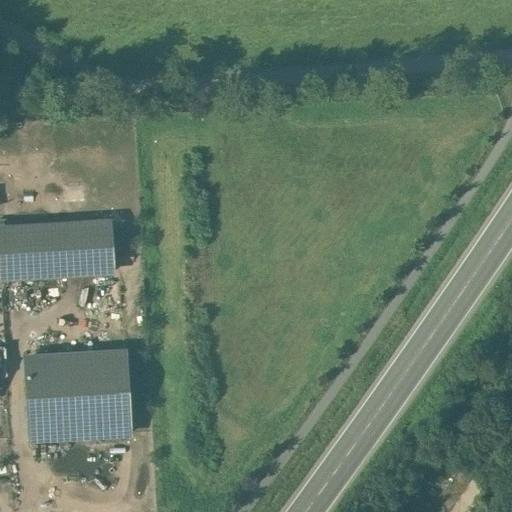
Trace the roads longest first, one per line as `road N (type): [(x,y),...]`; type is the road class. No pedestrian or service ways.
road 1 (unclassified): [(511,60),(112,86),(0,25)]
road 2 (secondary): [(306,511),(511,213)]
